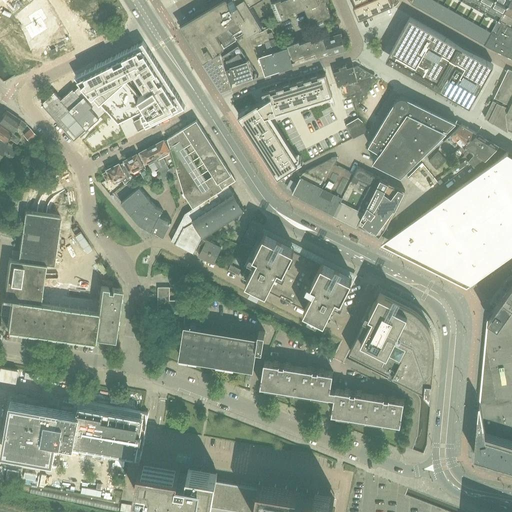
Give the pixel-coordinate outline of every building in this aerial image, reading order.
[(27,0),(13,0),(15,2),(7,7),(15,20),(25,13),(28,18),(41,9),(35,0),(30,3),(27,0)] [(233,34),(244,27),(227,0),(223,0),(181,26),(203,61),(204,61),(220,50),(236,39),(233,34)] [(265,29),(250,4),(257,0),(227,0),(244,27),(247,32),(249,37),(265,29)] [(325,22),(323,17),(331,14),(325,0),(274,0),(272,1),(279,19),(288,15),(287,12),(296,9),(297,12),(304,10),(309,23),(318,19),(320,24),(325,22)] [(377,0),(367,0),(365,1),(370,13),(382,9),(377,0)] [(391,0),(377,0),(382,9),(393,4),(391,0)] [(422,0),(421,3),(418,7),(424,11),(430,0),(422,0)] [(434,0),(430,0),(424,11),(430,14),(432,10),(434,6),(437,1),(434,0)] [(476,0),(474,5),(473,6),(499,20),(500,19),(510,0),(476,0)] [(487,41),(485,45),(500,52),(511,57),(511,0),(510,0),(500,19),(499,20),(492,32),(489,37),(487,41)] [(365,1),(354,6),(359,18),(370,13),(365,1)] [(31,24),(24,29),(31,40),(48,29),(43,22),(47,19),(41,9),(28,18),(27,18),(31,24)] [(445,17),(443,21),(448,24),(455,12),(450,9),(447,13),(445,17)] [(455,12),(448,24),(454,27),(457,23),(459,19),(461,15),(455,12)] [(494,64),(410,16),(387,58),(470,105),(494,64)] [(469,30),(467,35),(473,38),(480,26),(474,22),(469,30)] [(480,26),(473,38),(478,41),(485,29),(480,26)] [(265,42),(270,40),(266,29),(265,29),(249,37),(253,46),(265,42)] [(324,38),(329,52),(330,53),(347,48),(341,33),(324,38)] [(329,52),(324,38),(323,36),(312,40),(311,38),(300,42),(299,39),(288,44),(294,60),(305,55),(306,58),(314,55),(315,57),(329,52)] [(274,39),(270,40),(279,68),(292,64),(286,45),(277,48),(274,39)] [(264,55),(261,56),(266,73),(279,68),(270,40),(265,42),(268,50),(263,52),(264,55)] [(143,41),(75,75),(82,83),(107,111),(115,120),(128,113),(130,117),(142,111),(146,125),(185,106),(143,41)] [(220,50),(204,61),(222,89),(232,85),(231,81),(235,79),(236,80),(237,82),(240,81),(241,82),(259,75),(258,74),(254,76),(253,73),(256,71),(238,45),(222,56),(220,50)] [(353,63),(343,66),(352,94),(356,110),(375,78),(372,76),(372,74),(358,66),(354,67),(353,63)] [(334,69),(331,70),(336,88),(344,85),(347,96),(352,94),(343,66),(334,69)] [(510,105),(511,99),(511,69),(508,68),(494,97),(510,105)] [(251,106),(238,114),(270,164),(273,162),(277,167),(274,169),(278,176),(281,175),(298,163),(267,115),(332,95),(326,73),(318,75),(319,77),(312,79),(312,77),(305,79),(305,81),(299,83),(298,81),(291,84),(291,85),(285,87),(284,86),(277,88),(278,90),(271,92),(271,90),(263,92),(265,100),(258,103),(257,103),(251,106)] [(55,92),(42,103),(74,139),(107,111),(82,83),(76,89),(75,89),(74,89),(73,88),(62,99),(55,92)] [(456,120),(406,96),(403,95),(400,95),(398,96),(396,98),(369,144),(380,150),(373,160),(402,174),(456,120)] [(507,112),(511,115),(511,99),(510,105),(508,107),(493,100),(485,117),(508,132),(506,114),(507,112)] [(0,118),(0,123),(11,132),(16,125),(22,130),(26,123),(20,119),(8,111),(5,111),(0,118)] [(138,130),(146,126),(143,116),(134,121),(138,130)] [(236,180),(215,146),(197,119),(184,127),(184,128),(168,138),(185,193),(193,207),(229,185),(236,180)] [(356,120),(347,125),(353,138),(368,131),(368,130),(364,123),(359,119),(356,120)] [(11,132),(0,123),(0,137),(6,141),(8,137),(17,143),(20,138),(11,132)] [(463,145),(477,132),(463,124),(462,124),(447,138),(453,144),(457,140),(463,145)] [(30,141),(37,135),(30,128),(23,135),(30,141)] [(475,152),(488,139),(477,132),(463,145),(460,148),(465,153),(463,155),(466,157),(467,158),(473,151),(475,152)] [(171,179),(168,169),(169,169),(163,157),(170,153),(168,150),(169,150),(164,139),(152,145),(166,171),(168,180),(171,179)] [(485,159),(499,145),(488,139),(475,152),(473,151),(467,158),(466,157),(451,168),(456,175),(471,164),(473,162),(477,165),(482,157),(485,159)] [(0,155),(1,154),(10,159),(16,151),(6,145),(7,144),(0,140),(0,155)] [(166,171),(152,145),(141,151),(146,162),(147,161),(149,164),(156,160),(162,172),(164,180),(168,180),(166,171)] [(474,280),(505,256),(511,251),(511,153),(507,150),(437,202),(431,207),(426,213),(402,247),(422,256),(466,279),(471,281),(474,280)] [(438,151),(429,160),(437,169),(447,160),(438,151)] [(137,153),(125,160),(130,170),(132,169),(133,172),(140,169),(146,179),(148,184),(154,182),(142,160),(141,161),(137,153)] [(315,202),(335,164),(338,157),(337,157),(332,158),(331,158),(305,171),(303,172),(301,176),(293,192),(315,202)] [(42,158),(41,158),(32,165),(36,171),(46,164),(42,158)] [(104,173),(107,180),(112,177),(115,183),(123,179),(125,184),(130,179),(129,177),(128,176),(127,177),(119,163),(114,165),(113,164),(108,167),(109,168),(107,169),(109,171),(104,173)] [(334,212),(354,173),(335,164),(315,202),(334,212)] [(381,177),(358,166),(354,173),(334,212),(358,224),(381,177)] [(381,177),(358,224),(382,236),(405,190),(381,177)] [(57,192),(53,188),(49,182),(38,189),(46,201),(57,193),(57,192)] [(237,213),(243,209),(244,210),(245,210),(244,208),(243,208),(234,194),(235,194),(233,192),(229,185),(193,207),(185,212),(171,240),(175,242),(175,243),(194,252),(203,235),(204,236),(204,235),(210,231),(210,232),(211,231),(211,230),(216,227),(217,227),(218,227),(217,226),(223,222),(224,223),(224,222),(230,218),(230,219),(231,218),(231,217),(237,214),(238,214),(237,213)] [(171,222),(172,220),(170,219),(170,220),(160,215),(163,209),(156,206),(139,186),(121,202),(140,224),(145,227),(152,230),(152,231),(164,237),(171,222)] [(122,288),(118,287),(117,287),(101,285),(99,300),(42,292),(46,263),(54,265),(55,256),(59,229),(61,215),(28,211),(25,210),(18,256),(18,259),(9,257),(5,287),(6,288),(5,293),(1,293),(1,296),(3,296),(0,314),(3,314),(2,322),(7,323),(7,327),(94,339),(94,336),(115,339),(115,334),(122,288)] [(250,236),(257,240),(264,225),(253,219),(242,242),(246,244),(250,236)] [(0,233),(12,237),(14,229),(0,224),(0,233)] [(351,279),(263,234),(242,276),(330,321),(334,313),(351,279)] [(213,262),(221,246),(224,240),(219,238),(216,243),(207,239),(199,255),(213,262)] [(238,274),(241,269),(231,264),(228,269),(238,274)] [(511,282),(494,307),(490,314),(489,315),(488,317),(488,318),(487,319),(487,320),(487,321),(487,322),(488,323),(493,331),(486,332),(484,353),(487,353),(492,383),(481,385),(474,454),(511,465),(511,282)] [(185,314),(185,310),(186,310),(186,308),(186,305),(185,305),(185,303),(185,300),(170,300),(170,287),(158,287),(158,315),(185,315),(185,314)] [(375,300),(350,350),(431,391),(432,391),(434,366),(431,365),(432,351),(432,345),(432,339),(431,334),(429,329),(430,328),(431,328),(431,327),(431,326),(431,325),(431,324),(430,323),(430,322),(429,322),(428,322),(427,321),(426,321),(426,322),(425,322),(422,318),(418,314),(413,310),(408,307),(382,294),(378,301),(375,300)] [(197,327),(185,325),(184,325),(179,355),(180,356),(181,353),(254,365),(253,368),(254,368),(257,348),(263,349),(266,332),(259,331),(258,337),(197,327)] [(295,390),(299,366),(265,360),(261,384),(295,390)] [(299,366),(295,390),(330,395),(333,371),(299,366)] [(366,417),(370,393),(336,388),(335,396),(332,412),(366,417)] [(404,399),(395,397),(370,393),(366,417),(401,423),(404,399)] [(104,448),(130,452),(137,454),(139,441),(139,438),(142,439),(143,432),(141,431),(143,416),(142,416),(80,405),(79,412),(12,400),(7,426),(4,445),(3,449),(53,458),(54,456),(57,438),(62,439),(63,432),(75,434),(73,442),(104,448)] [(259,481),(258,486),(217,479),(218,471),(189,466),(188,474),(180,473),(181,468),(149,463),(140,461),(140,464),(136,486),(135,491),(175,498),(176,496),(184,497),(183,500),(182,505),(181,511),(188,511),(211,511),(211,510),(212,504),(257,511),(332,511),(335,494),(306,489),(305,494),(298,492),(298,488),(259,481)] [(122,503),(120,511),(128,511),(150,511),(151,508),(122,503)]
